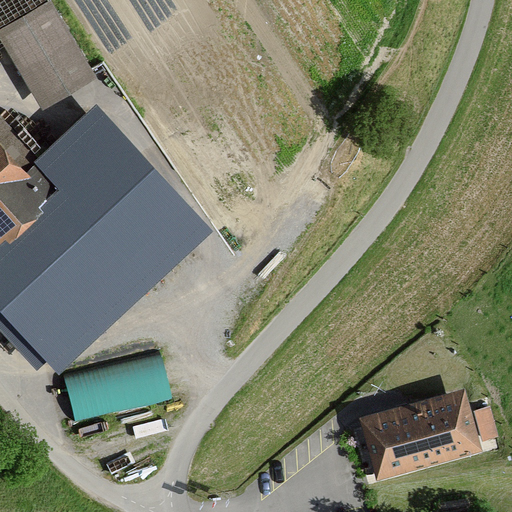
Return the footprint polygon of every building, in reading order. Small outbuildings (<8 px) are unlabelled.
[(45,106),(93,78),(50,4),(1,32),(45,106)] [(54,111),(70,127),(91,107),(76,91),(54,111)] [(93,106),(35,160),(47,173),(38,182),(59,205),(11,248),(3,239),(0,241),(0,310),(58,370),(207,229),(93,106)] [(0,235),(3,239),(11,248),(59,205),(38,182),(47,173),(35,160),(11,134),(4,141),(0,137),(0,235)] [(68,383),(76,417),(174,394),(164,350),(84,368),(87,379),(68,383)] [(387,479),(495,450),(477,383),(369,411),(387,479)]
